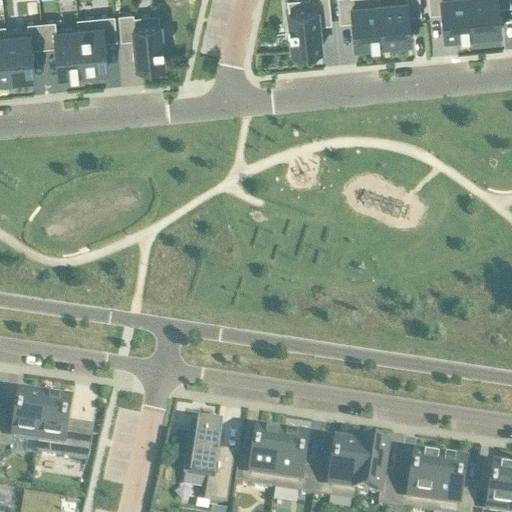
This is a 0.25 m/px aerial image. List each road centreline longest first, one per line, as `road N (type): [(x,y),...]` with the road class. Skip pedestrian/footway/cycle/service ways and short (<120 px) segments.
road 1 (residential): [(161,368),(511,422)]
road 2 (residential): [(511,374),(168,318)]
road 3 (residential): [(511,78),(221,107)]
road 4 (residential): [(221,107),(0,127)]
road 5 (residential): [(168,318),(0,291)]
road 6 (residential): [(0,343),(161,368)]
road 7 (residential): [(161,368),(130,511)]
